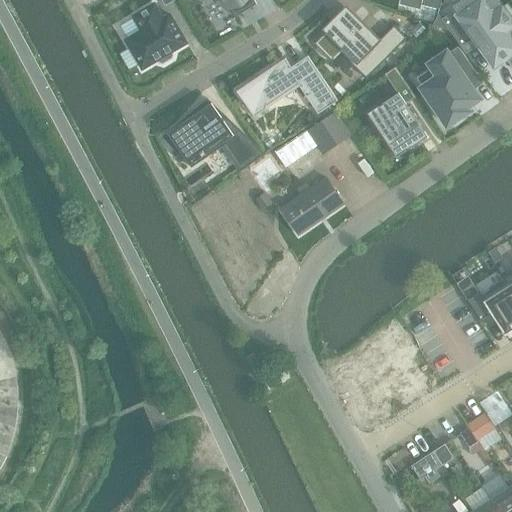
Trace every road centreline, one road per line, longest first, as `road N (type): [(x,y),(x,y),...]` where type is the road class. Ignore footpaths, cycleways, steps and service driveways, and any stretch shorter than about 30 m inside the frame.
road 1 (unclassified): [(254,511),(208,404),(0,6)]
road 2 (residential): [(297,338),(295,308),(318,261),(511,113)]
road 3 (residential): [(297,338),(265,334),(235,317),(129,119)]
road 4 (residential): [(315,0),(129,119)]
road 5 (residential): [(360,455),(511,361)]
road 6 (residential): [(129,119),(67,0)]
road 7 (residential): [(297,338),(360,455)]
